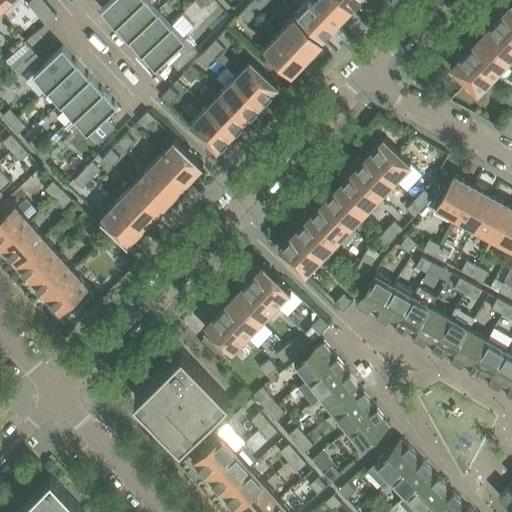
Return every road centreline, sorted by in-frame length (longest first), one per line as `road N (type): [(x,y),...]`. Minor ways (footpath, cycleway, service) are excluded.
road 1 (residential): [(53,394),(227,213)]
road 2 (residential): [(227,213),(365,68)]
road 3 (residential): [(365,68),(386,88),(511,158)]
road 4 (residential): [(158,511),(53,394)]
road 5 (residential): [(335,315),(227,213)]
road 6 (residential): [(58,8),(64,36),(108,85),(146,96)]
road 7 (residential): [(146,96),(137,69),(87,22),(58,8)]
